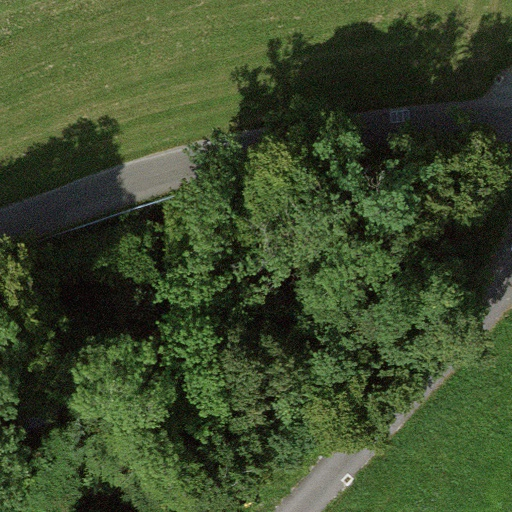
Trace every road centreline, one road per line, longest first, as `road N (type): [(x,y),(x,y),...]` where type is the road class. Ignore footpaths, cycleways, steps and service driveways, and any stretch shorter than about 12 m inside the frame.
road 1 (unclassified): [(511,138),(299,154),(0,244)]
road 2 (unclassified): [(511,260),(408,394),(296,511)]
